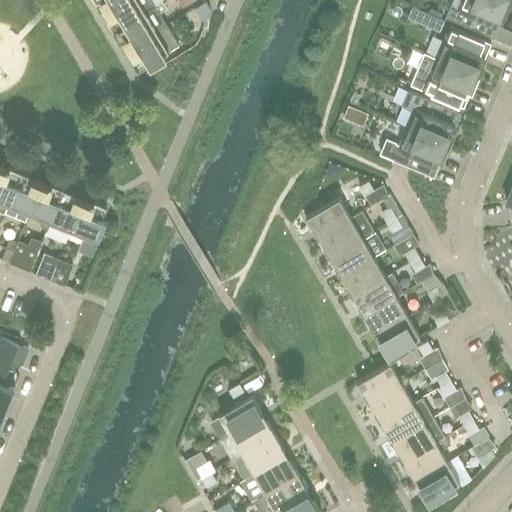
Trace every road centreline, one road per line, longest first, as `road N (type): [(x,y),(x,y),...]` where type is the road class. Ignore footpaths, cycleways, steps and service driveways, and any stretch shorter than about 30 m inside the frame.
road 1 (residential): [(0,482),(68,292),(0,267)]
road 2 (residential): [(465,254),(469,165),(511,70)]
road 3 (residential): [(497,405),(455,330),(455,312),(484,281)]
